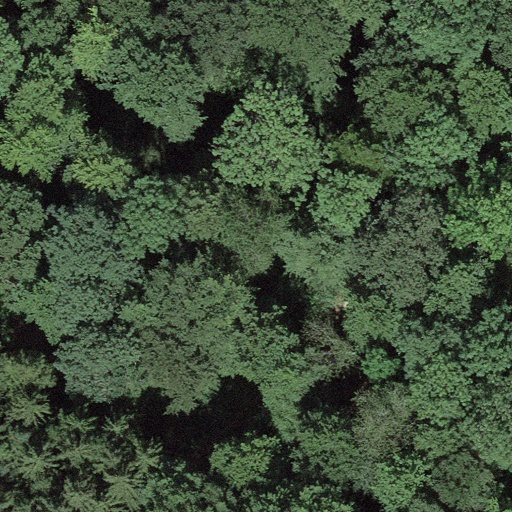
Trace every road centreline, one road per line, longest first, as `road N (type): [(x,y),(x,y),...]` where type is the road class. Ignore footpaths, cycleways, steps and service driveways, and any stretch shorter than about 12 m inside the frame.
road 1 (track): [(433,0),(193,404),(174,504)]
road 2 (track): [(511,141),(399,244),(168,511)]
road 3 (track): [(425,0),(151,192)]
